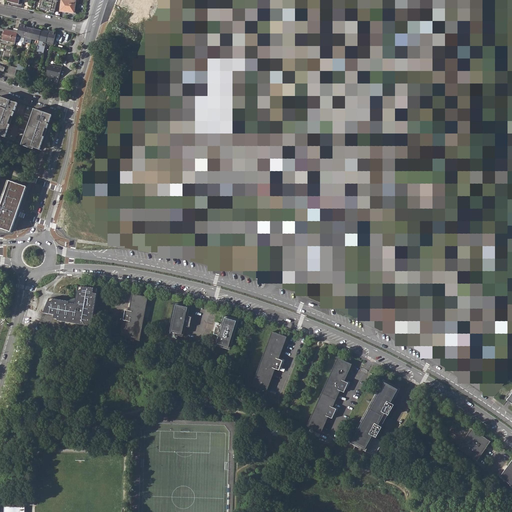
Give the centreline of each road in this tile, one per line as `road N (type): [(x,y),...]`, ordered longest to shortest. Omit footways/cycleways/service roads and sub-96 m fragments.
road 1 (secondary): [(44,269),(119,268),(268,305),(422,373),(511,432)]
road 2 (secondary): [(511,423),(425,368),(300,309),(215,281),(50,248)]
road 3 (tertiary): [(45,241),(71,110)]
road 4 (tertiary): [(71,110),(30,237)]
